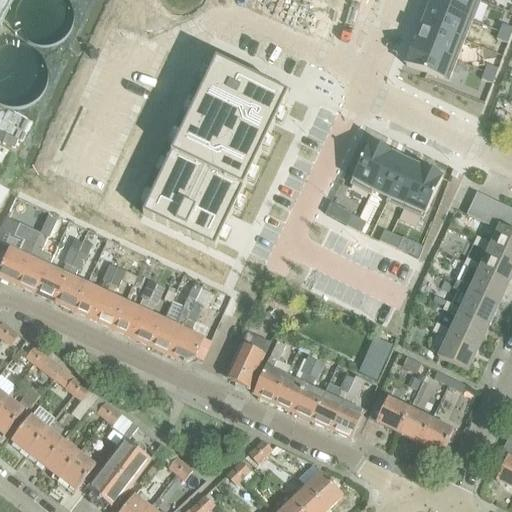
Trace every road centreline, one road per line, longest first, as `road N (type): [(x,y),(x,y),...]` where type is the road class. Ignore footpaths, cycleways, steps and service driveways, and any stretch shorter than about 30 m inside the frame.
road 1 (residential): [(405,494),(350,459),(0,296)]
road 2 (residential): [(271,274),(359,97)]
road 3 (residential): [(223,9),(354,70)]
road 4 (residential): [(359,97),(484,153)]
road 5 (residential): [(457,511),(509,388)]
